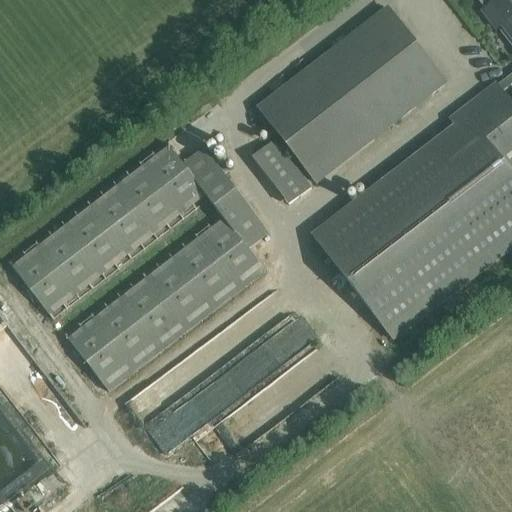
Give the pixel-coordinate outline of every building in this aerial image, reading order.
[(511,39),(511,0),(496,0),(482,12),(494,27),(499,23),(511,39)] [(258,109),(275,131),(316,184),(445,85),(387,9),(258,109)] [(449,121),(454,128),(312,238),(391,340),(511,246),(511,176),(510,174),(511,172),(511,103),(497,84),(449,121)] [(184,148),(203,136),(198,128),(179,139),(184,148)] [(287,207),(316,184),(275,131),(246,154),(287,207)] [(247,249),(268,234),(204,150),(183,166),(166,144),(9,264),(52,321),(208,201),(221,216),(65,336),(108,393),(265,272),(247,249)] [(0,291),(8,303),(16,298),(3,279),(0,281),(0,291)] [(195,411),(207,426),(244,397),(232,382),(195,411)] [(0,410),(0,435),(47,511),(74,494),(69,487),(65,489),(11,404),(0,410)]
